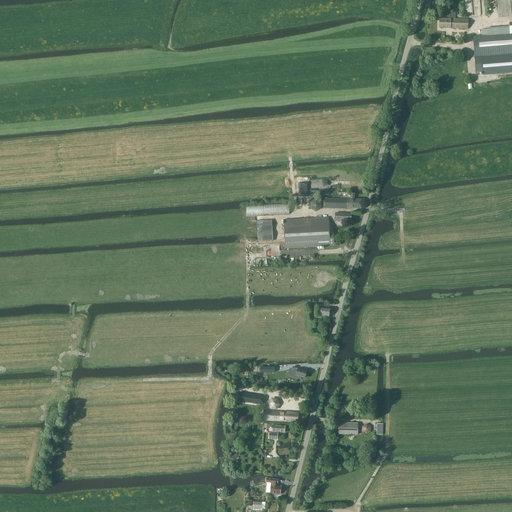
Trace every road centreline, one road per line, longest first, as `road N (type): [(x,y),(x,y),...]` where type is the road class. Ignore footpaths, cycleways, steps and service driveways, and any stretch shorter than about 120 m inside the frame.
road 1 (unclassified): [(287,511),(419,0)]
road 2 (track): [(246,312),(247,255),(347,251),(330,213),(295,216),(290,157)]
road 3 (track): [(436,259),(403,255),(401,233),(511,223)]
road 4 (track): [(358,511),(386,453),(387,352)]
